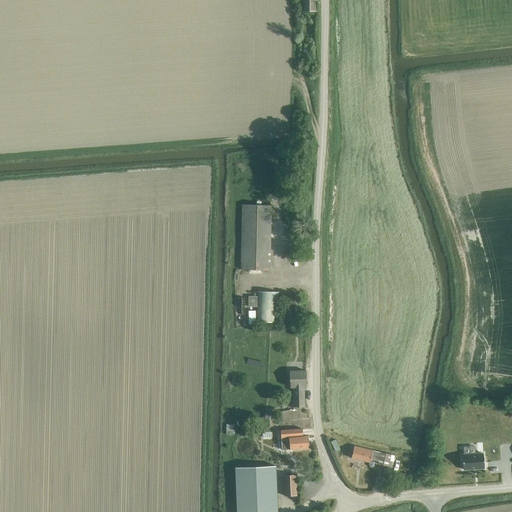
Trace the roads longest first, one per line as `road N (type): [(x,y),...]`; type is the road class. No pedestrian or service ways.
road 1 (tertiary): [(350,503),(316,418),(323,0)]
road 2 (tertiary): [(350,503),(511,488)]
